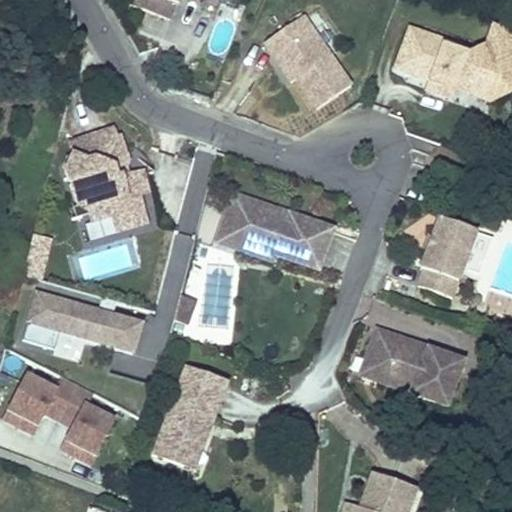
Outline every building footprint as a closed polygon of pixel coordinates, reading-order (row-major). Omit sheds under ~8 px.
[(128,0),(127,5),(169,21),(175,4),(178,5),(179,0),(128,0)] [(350,88),(303,18),(264,44),(274,58),(279,55),(296,80),(317,111),(350,88)] [(453,46),(409,30),(395,69),(441,87),(443,82),(456,86),(457,81),(490,93),(504,86),(508,95),(511,92),(511,35),(492,29),(486,47),(466,56),(451,51),(453,46)] [(296,80),(279,55),(274,58),(291,84),(296,80)] [(121,189),(118,180),(124,178),(128,172),(120,148),(115,149),(112,140),(74,152),(69,161),(82,201),(92,198),(97,214),(118,208),(123,225),(143,219),(138,205),(148,202),(142,183),(121,189)] [(252,202),(233,195),(230,204),(248,211),(252,202)] [(333,231),(289,215),(287,222),(270,216),(273,210),(252,202),(248,211),(230,204),(221,229),(239,236),(234,249),(272,263),(275,256),(318,272),(333,231)] [(289,215),(273,210),(270,216),(287,222),(289,215)] [(463,270),(476,234),(438,220),(431,240),(436,242),(432,252),(427,250),(420,270),(423,271),(417,287),(451,300),(463,270)] [(234,249),(239,236),(221,229),(215,243),(234,249)] [(479,276),(493,240),(476,234),(463,270),(479,276)] [(39,281),(49,239),(33,235),(24,274),(26,277),(39,281)] [(431,240),(427,250),(432,252),(436,242),(431,240)] [(180,295),(174,320),(185,323),(192,298),(180,295)] [(145,329),(37,296),(28,327),(34,329),(65,339),(136,360),(145,329)] [(65,339),(34,329),(29,345),(61,354),(65,339)] [(446,409),(463,363),(427,350),(425,355),(410,350),(413,344),(376,330),(365,357),(385,364),(378,383),(446,409)] [(427,350),(413,344),(410,350),(425,355),(427,350)] [(378,383),(385,364),(365,357),(358,375),(378,383)] [(209,435),(214,421),(228,385),(184,368),(151,456),(183,468),(196,472),(202,454),(209,435)] [(37,439),(45,421),(70,432),(60,454),(95,470),(116,424),(88,411),(94,397),(67,384),(62,395),(24,377),(3,423),(37,439)] [(407,511),(415,491),(372,475),(359,510),(352,508),(350,511),(407,511)]
